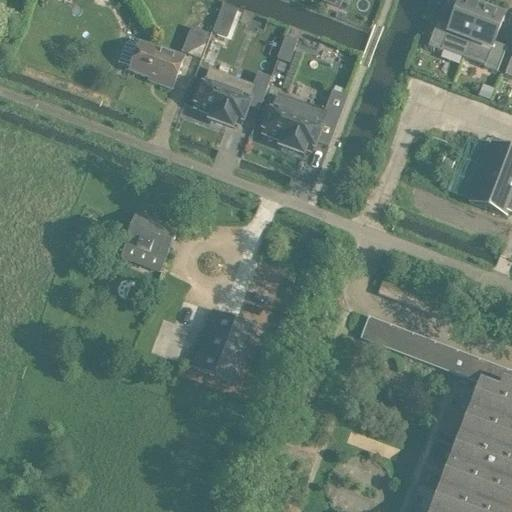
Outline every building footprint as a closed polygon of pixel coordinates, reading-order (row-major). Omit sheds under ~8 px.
[(463,58),(482,8),(462,0),(459,0),(450,26),(438,22),(428,47),(441,52),(442,49),(463,58)] [(504,16),(482,8),(463,58),(484,66),(484,68),(497,73),(506,48),(494,43),(504,16)] [(215,24),(212,33),(227,38),(230,30),(215,24)] [(296,42),(286,38),(278,59),(289,63),(296,42)] [(134,39),(125,43),(118,63),(131,67),(129,71),(156,80),(155,83),(173,88),(184,55),(159,46),(158,47),(134,39)] [(190,94),(199,96),(206,71),(197,68),(190,94)] [(210,70),(195,109),(212,116),(211,120),(219,123),(231,127),(233,123),(240,126),(248,106),(259,110),(270,79),(258,74),(253,86),(210,70)] [(278,95),(263,134),(281,141),(279,145),(288,149),(288,148),(300,153),(301,149),(311,153),(315,142),(328,147),(347,97),(333,92),(325,113),(278,95)] [(511,202),(511,150),(492,143),(469,203),(506,217),(511,202)] [(137,216),(126,244),(166,260),(177,231),(137,216)] [(388,298),(396,278),(385,274),(377,294),(388,298)] [(396,278),(388,298),(398,302),(406,282),(396,278)] [(406,282),(398,302),(409,307),(417,286),(406,282)] [(417,286),(409,307),(419,311),(427,290),(417,286)] [(427,290),(419,311),(430,315),(438,294),(427,290)] [(437,300),(431,315),(449,322),(455,308),(437,300)] [(236,384),(257,328),(235,319),(212,311),(191,367),(236,384)] [(380,321),(369,316),(360,339),(371,344),(380,321)] [(391,325),(380,321),(371,344),(382,348),(391,325)] [(402,329),(391,325),(382,348),(394,352),(402,329)] [(413,333),(402,329),(394,352),(396,353),(405,356),(413,333)] [(414,334),(413,333),(405,356),(416,361),(424,338),(414,334)] [(435,342),(424,338),(416,361),(423,364),(427,365),(435,342)] [(446,346),(435,342),(427,365),(438,369),(446,346)] [(457,350),(446,346),(438,369),(449,373),(457,350)] [(466,354),(457,350),(449,373),(460,377),(469,355),(466,354)] [(480,359),(469,355),(460,377),(471,382),(480,359)] [(491,363),(480,359),(471,382),(480,385),(482,386),(491,363)] [(511,511),(511,371),(491,363),(482,386),(480,385),(431,511),(511,511)]
